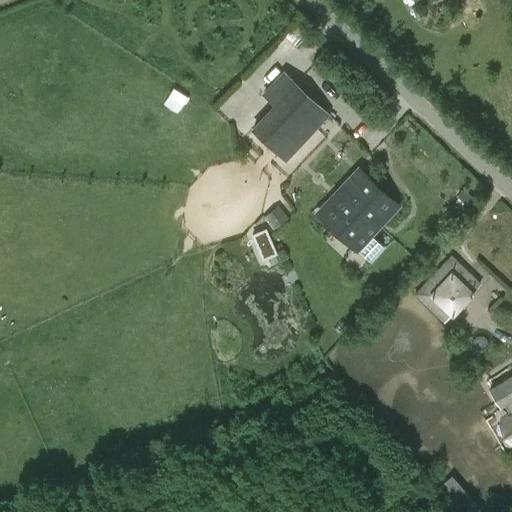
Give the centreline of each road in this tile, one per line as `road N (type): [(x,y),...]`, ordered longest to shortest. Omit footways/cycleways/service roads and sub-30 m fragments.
road 1 (unclassified): [(511,192),(308,0)]
road 2 (unknown): [(506,187),(464,239),(469,258),(495,279),(490,300),(474,315)]
